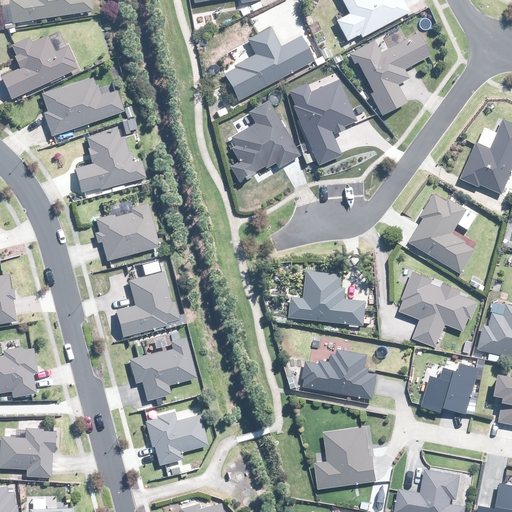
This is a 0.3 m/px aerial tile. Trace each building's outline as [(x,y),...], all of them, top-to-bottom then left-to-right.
[(10,0),(13,24),(94,13),(91,0),(10,0)] [(341,0),(348,14),(336,21),(346,41),(359,35),(361,39),(410,15),(403,0),(341,0)] [(224,74),(238,100),(315,62),(302,36),(282,46),(272,27),(248,39),(255,54),(234,65),(236,68),(224,74)] [(394,44),(380,52),(375,41),(350,54),(367,86),(369,85),(373,93),(370,94),(380,115),(407,103),(398,84),(409,79),(405,70),(430,57),(418,34),(417,32),(405,38),(400,28),(388,34),(394,44)] [(65,45),(60,32),(33,43),(31,38),(11,45),(20,69),(1,77),(13,100),(28,94),(29,97),(82,72),(70,46),(69,44),(65,45)] [(45,113),(52,137),(126,113),(118,91),(101,96),(98,88),(95,78),(42,95),(48,112),(45,113)] [(308,85),(289,92),(318,165),(340,156),(331,135),(336,133),(336,134),(345,131),(343,128),(356,123),(340,80),(311,92),(308,85)] [(230,166),(237,181),(264,168),(265,169),(276,164),(278,168),(301,157),(268,102),(248,113),(254,124),(253,125),(252,123),(245,127),(246,128),(231,138),(235,146),(231,149),(239,162),(230,166)] [(478,142),(461,178),(480,188),(482,185),(502,195),(511,172),(511,122),(504,119),(491,148),(478,142)] [(93,165),(75,169),(81,194),(85,194),(86,200),(103,195),(102,191),(147,178),(143,161),(136,163),(135,155),(132,155),(132,152),(129,153),(125,138),(122,138),(120,130),(88,137),(91,149),(90,149),(93,165)] [(425,217),(410,242),(461,273),(475,249),(466,244),(467,242),(453,234),(467,210),(449,200),(448,201),(436,193),(422,216),(425,217)] [(161,247),(151,204),(131,209),(130,203),(109,208),(111,217),(96,220),(98,232),(94,233),(97,245),(103,244),(108,266),(135,257),(134,255),(161,247)] [(117,310),(123,337),(166,328),(166,331),(187,326),(184,315),(179,316),(176,302),(173,303),(166,272),(159,274),(158,266),(145,269),(147,276),(130,280),(135,306),(117,310)] [(292,296),(289,318),(364,326),(365,324),(369,323),(370,317),(366,316),(368,301),(345,298),(347,287),(342,287),(343,275),(309,270),(305,297),(292,296)] [(420,320),(413,337),(439,347),(448,325),(463,331),(469,319),(473,320),(480,302),(461,295),(463,290),(444,282),(442,287),(434,284),(436,280),(413,271),(402,299),(405,301),(400,312),(420,320)] [(484,281),(472,275),(468,283),(480,289),(484,281)] [(0,276),(0,322),(16,320),(14,299),(15,299),(14,289),(11,289),(9,276),(0,276)] [(484,324),(479,348),(511,356),(511,305),(508,304),(506,314),(494,311),(491,326),(484,324)] [(143,383),(147,400),(171,395),(169,386),(199,381),(188,338),(181,339),(179,332),(171,334),(172,341),(170,341),(172,349),(161,352),(159,343),(151,345),(153,354),(130,360),(136,385),(143,383)] [(474,341),(465,339),(462,352),(471,354),(474,341)] [(5,354),(0,354),(0,393),(11,391),(12,397),(36,392),(33,373),(38,372),(34,349),(24,350),(24,346),(5,349),(5,354)] [(303,387),(373,397),(377,374),(370,372),(370,369),(366,368),(368,354),(339,350),(339,354),(333,353),(331,361),(322,359),(321,364),(307,362),(303,387)] [(433,374),(422,405),(442,413),(444,408),(466,414),(478,369),(461,365),(460,370),(445,366),(442,376),(433,374)] [(503,397),(499,421),(511,422),(511,376),(501,374),(497,396),(503,397)] [(155,447),(159,465),(183,460),(182,454),(209,448),(202,415),(177,421),(176,413),(157,417),(155,411),(145,413),(153,447),(155,447)] [(316,462),(319,489),(379,482),(371,425),(323,430),(328,461),(316,462)] [(26,436),(1,435),(0,451),(0,467),(27,468),(26,473),(50,474),(51,452),(55,452),(56,431),(45,430),(45,427),(27,427),(26,436)] [(401,488),(395,511),(465,511),(467,506),(451,503),(452,499),(456,500),(461,475),(426,468),(422,492),(401,488)] [(511,511),(511,474),(511,475),(506,474),(504,482),(501,481),(497,506),(478,506),(477,511),(511,511)] [(0,511),(19,511),(19,504),(16,505),(15,492),(9,493),(8,486),(0,486),(0,511)] [(223,511),(222,502),(200,507),(199,503),(197,504),(196,497),(161,505),(163,511),(223,511)]
